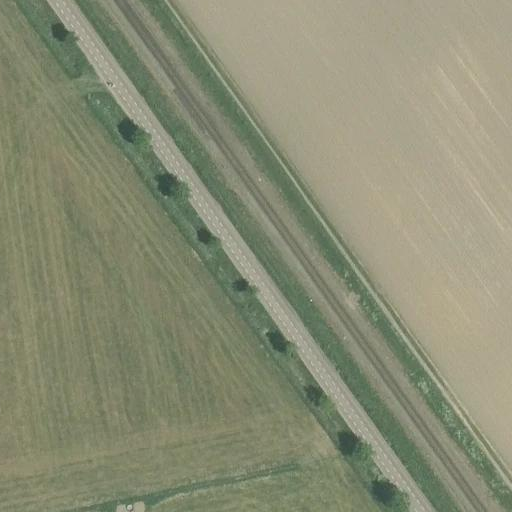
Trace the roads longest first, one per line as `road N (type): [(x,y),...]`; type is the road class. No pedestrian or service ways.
road 1 (unclassified): [(419,511),(58,0)]
road 2 (track): [(174,0),(511,482)]
